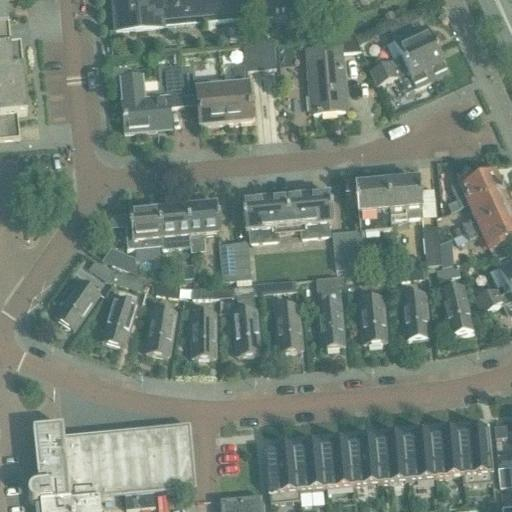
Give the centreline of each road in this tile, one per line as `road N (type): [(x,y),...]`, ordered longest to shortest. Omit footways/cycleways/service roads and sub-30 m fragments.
road 1 (residential): [(511,374),(466,389),(203,413),(128,403),(21,365),(0,348)]
road 2 (residential): [(86,184),(358,157),(460,127)]
road 3 (residential): [(86,184),(66,0)]
road 4 (residential): [(0,323),(83,212),(86,184)]
